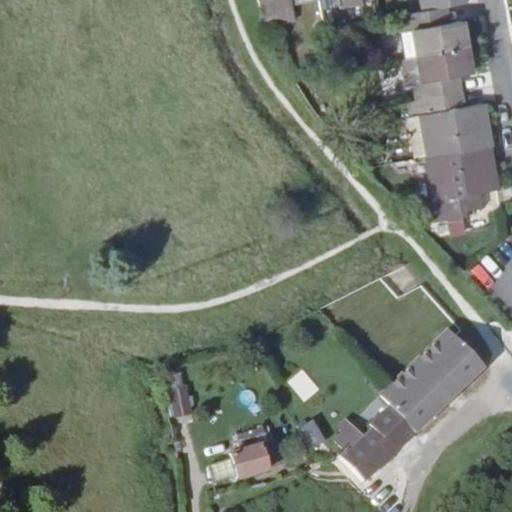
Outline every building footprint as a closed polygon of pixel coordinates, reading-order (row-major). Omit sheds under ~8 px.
[(251,0),(262,32),(287,28),(285,10),(284,1),(287,0),(251,0)] [(287,0),(284,1),(285,10),(311,6),(309,0),(287,0)] [(329,0),(333,15),(356,11),(354,0),(329,0)] [(452,7),(450,0),(433,0),(435,8),(452,7)] [(412,65),(461,56),(457,32),(445,34),(442,16),(395,24),(398,41),(408,40),(412,65)] [(402,66),(412,65),(408,40),(398,41),(402,66)] [(410,109),(457,101),(454,86),(466,84),(461,56),(412,65),(416,92),(408,93),(410,109)] [(402,94),(408,93),(416,92),(412,65),(402,66),(398,67),(402,94)] [(485,155),(477,113),(459,116),(457,101),(410,109),(404,110),(406,125),(418,124),(424,166),(485,155)] [(411,169),(424,166),(418,124),(406,125),(409,140),(400,142),(401,149),(407,149),(411,169)] [(493,198),(485,155),(424,166),(430,209),(424,210),(426,229),(461,225),(460,219),(477,217),(475,201),(493,198)] [(481,369),(466,352),(446,330),(426,348),(462,386),(481,369)] [(426,348),(383,386),(387,406),(412,432),(462,386),(426,348)] [(412,432),(387,406),(383,386),(372,397),(381,406),(363,423),(366,426),(389,451),(412,432)] [(167,392),(173,419),(189,415),(182,388),(167,392)] [(361,425),(363,428),(354,436),(338,419),(331,425),(336,431),(328,439),(337,447),(331,453),(343,466),(357,481),(389,451),(366,426),(363,423),(361,425)] [(307,420),(293,428),(306,450),(320,441),(307,420)] [(299,446),(295,442),(287,450),(291,454),(299,446)] [(264,467),(258,444),(222,455),(229,478),(264,467)] [(316,479),(324,508),(354,501),(347,480),(342,474),(316,479)] [(324,508),(325,511),(357,511),(354,501),(324,508)]
